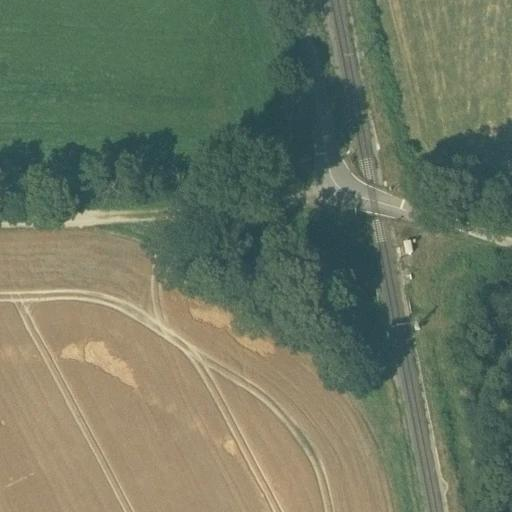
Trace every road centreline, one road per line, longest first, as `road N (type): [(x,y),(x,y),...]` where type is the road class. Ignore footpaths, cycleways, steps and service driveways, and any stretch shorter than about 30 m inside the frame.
road 1 (track): [(511,244),(342,200),(330,178),(297,0)]
road 2 (track): [(0,219),(342,200)]
